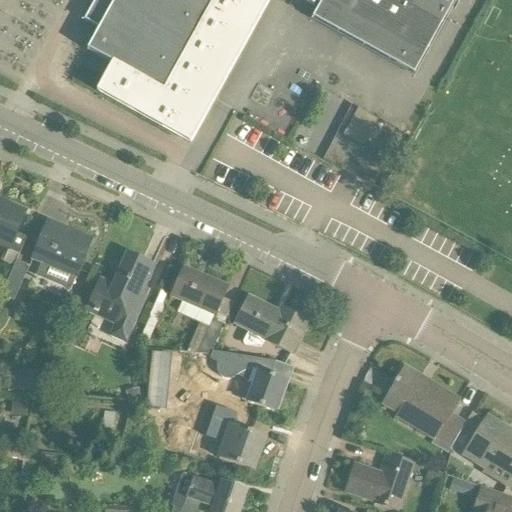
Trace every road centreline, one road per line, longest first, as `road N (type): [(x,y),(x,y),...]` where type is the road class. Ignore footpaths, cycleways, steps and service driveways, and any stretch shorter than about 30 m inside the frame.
road 1 (residential): [(373,301),(0,116)]
road 2 (residential): [(289,511),(373,301)]
road 3 (residential): [(511,381),(373,301)]
